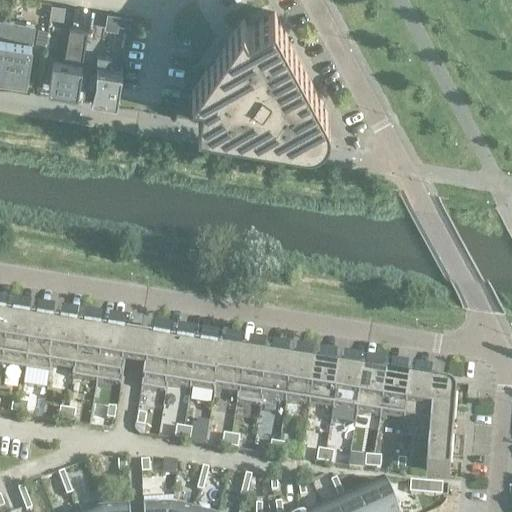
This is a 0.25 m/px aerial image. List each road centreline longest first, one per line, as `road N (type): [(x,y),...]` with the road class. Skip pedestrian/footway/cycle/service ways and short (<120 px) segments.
road 1 (residential): [(0,273),(456,348),(489,333)]
road 2 (residential): [(305,0),(489,333)]
road 3 (residential): [(489,333),(506,372),(497,511)]
